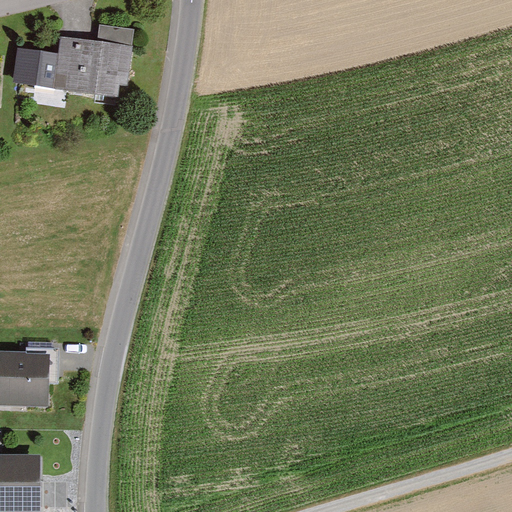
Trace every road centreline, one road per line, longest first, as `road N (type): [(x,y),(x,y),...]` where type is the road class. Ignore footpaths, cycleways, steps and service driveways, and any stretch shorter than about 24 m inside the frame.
road 1 (unclassified): [(192,0),(186,72),(120,325),(97,511)]
road 2 (track): [(324,511),(511,456)]
